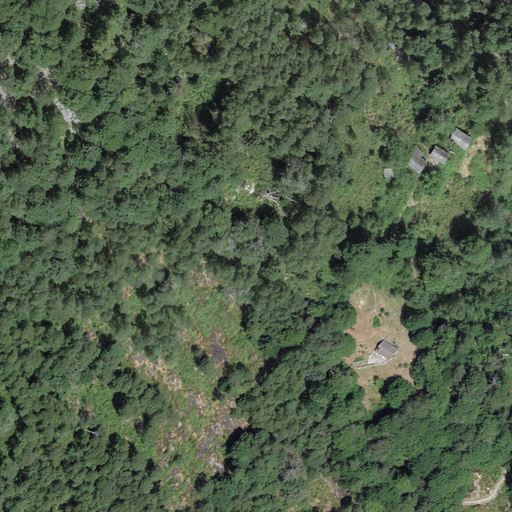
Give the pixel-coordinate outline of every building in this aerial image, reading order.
[(448,140),(466,150),(473,138),(455,128),(448,140)] [(424,152),(416,146),(403,162),(419,174),(427,162),(421,157),(424,152)] [(429,156),(444,165),(450,154),(435,146),(429,156)] [(392,167),(383,169),(385,180),(395,178),(392,167)] [(382,242),(377,246),(381,252),(386,248),(382,242)] [(398,349),(383,340),(374,351),(389,360),(398,349)]
